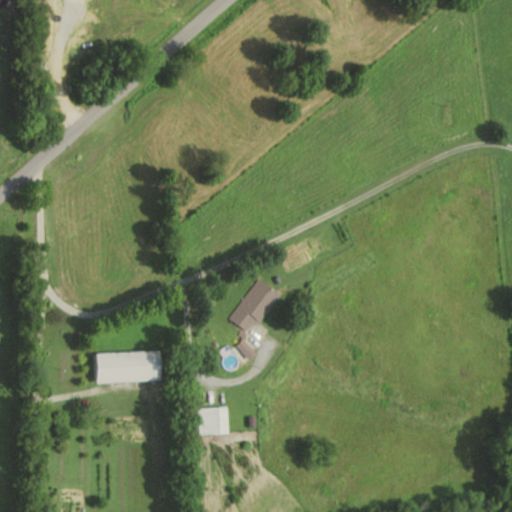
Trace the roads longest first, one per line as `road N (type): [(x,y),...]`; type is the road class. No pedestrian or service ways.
road 1 (residential): [(65,449),(316,189)]
road 2 (residential): [(0,186),(219,0)]
road 3 (residential): [(0,393),(147,511)]
